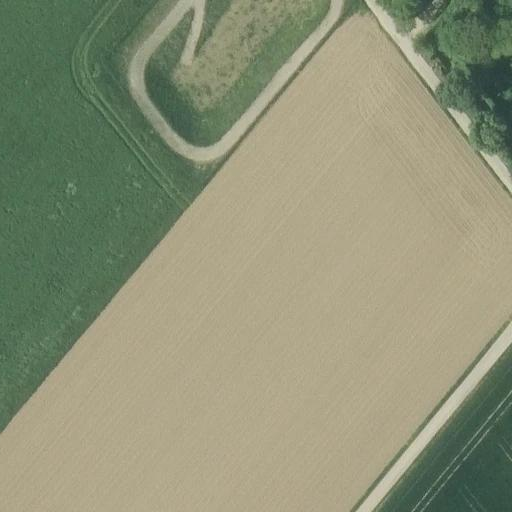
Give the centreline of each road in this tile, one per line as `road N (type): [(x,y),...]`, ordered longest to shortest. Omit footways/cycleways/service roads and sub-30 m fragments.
road 1 (unclassified): [(370,0),(511,183)]
road 2 (unclassified): [(364,511),(511,333)]
